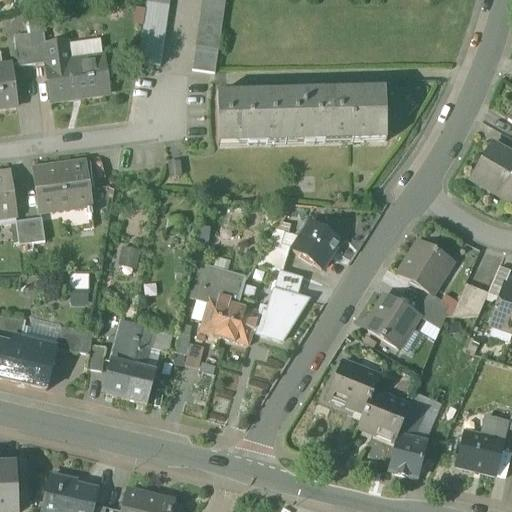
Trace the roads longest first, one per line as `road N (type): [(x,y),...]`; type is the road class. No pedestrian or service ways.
road 1 (residential): [(420,190),(242,473)]
road 2 (tertiary): [(0,416),(242,473)]
road 3 (residential): [(500,0),(479,77),(420,190)]
road 4 (tertiary): [(242,473),(405,511)]
road 5 (residential): [(165,134),(0,154)]
